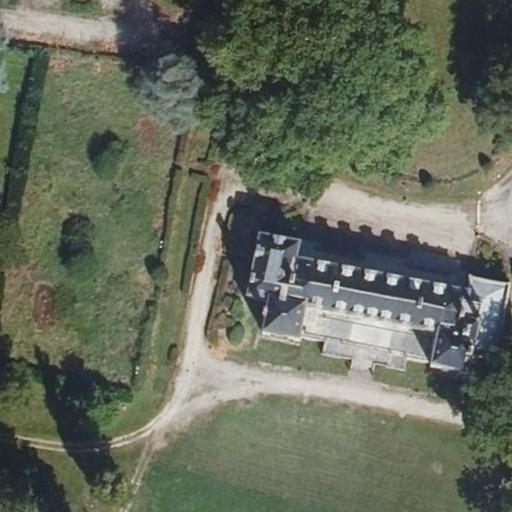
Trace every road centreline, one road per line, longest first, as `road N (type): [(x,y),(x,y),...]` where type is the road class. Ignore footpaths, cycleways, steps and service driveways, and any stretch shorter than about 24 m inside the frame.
road 1 (unknown): [(195,357),(127,511)]
road 2 (track): [(0,435),(106,448),(160,434)]
